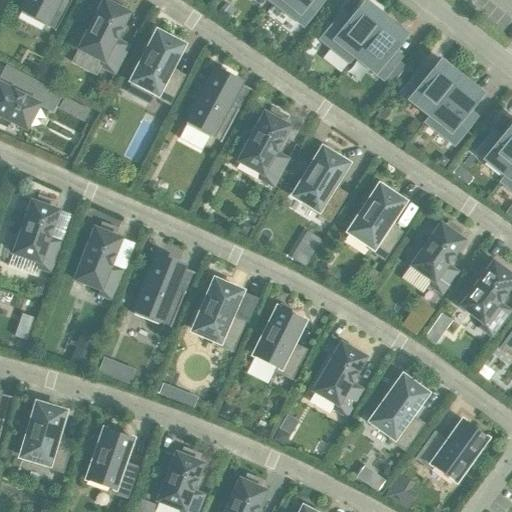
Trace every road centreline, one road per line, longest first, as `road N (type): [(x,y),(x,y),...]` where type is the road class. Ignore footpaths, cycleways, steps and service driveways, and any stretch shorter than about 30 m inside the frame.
road 1 (residential): [(511,422),(401,340),(326,298),(0,150)]
road 2 (residential): [(511,240),(166,0)]
road 3 (residential): [(381,511),(157,411),(0,366)]
